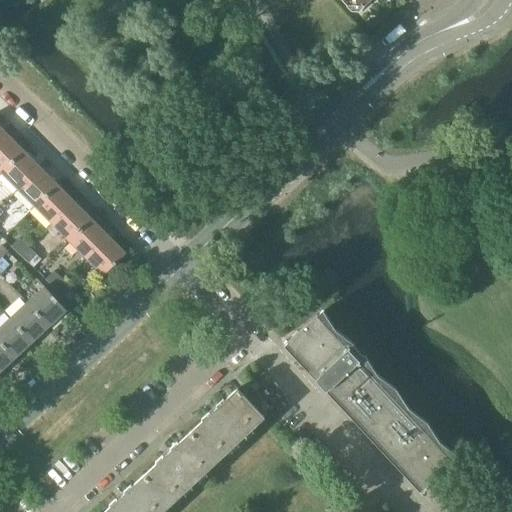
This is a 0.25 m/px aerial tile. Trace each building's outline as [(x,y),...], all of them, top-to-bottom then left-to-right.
[(0,171),(2,173),(24,151),(7,134),(0,140),(0,171)] [(19,190),(40,168),(24,151),(2,173),(19,190)] [(36,207),(57,185),(40,168),(19,190),(36,207)] [(52,224),(74,202),(57,185),(36,207),(52,224)] [(69,241),(91,219),(74,202),(52,224),(69,241)] [(86,258),(108,236),(91,219),(69,241),(86,258)] [(108,236),(86,258),(104,276),(126,254),(108,236)] [(21,257),(30,248),(20,239),(11,247),(21,257)] [(0,261),(8,253),(2,246),(0,247),(0,261)] [(21,257),(31,266),(40,258),(37,256),(37,255),(30,248),(21,257)] [(55,288),(63,280),(54,272),(47,280),(55,288)] [(64,296),(70,289),(71,288),(63,280),(55,288),(64,296)] [(49,327),(66,311),(44,287),(27,303),(49,327)] [(63,297),(68,302),(75,294),(70,289),(64,296),(63,297)] [(31,343),(49,327),(27,303),(10,319),(31,343)] [(355,344),(336,331),(323,310),(318,315),(317,315),(285,345),(420,491),(423,488),(424,489),(454,462),(453,461),(458,456),(440,442),(428,423),(409,409),(397,389),(378,375),(365,356),(360,361),(350,350),(355,344)] [(0,343),(14,359),(31,343),(10,319),(0,328),(0,343)] [(0,371),(14,359),(0,343),(0,371)] [(254,383),(250,386),(256,393),(259,389),(254,383)] [(265,418),(243,395),(237,389),(214,411),(241,440),(265,418)] [(194,484),(241,440),(214,411),(167,454),(194,484)] [(133,511),(163,511),(194,484),(167,454),(120,498),(133,511)] [(133,511),(120,498),(104,511),(133,511)]
